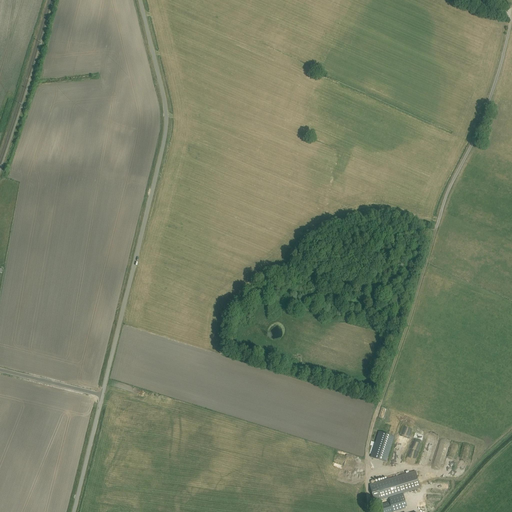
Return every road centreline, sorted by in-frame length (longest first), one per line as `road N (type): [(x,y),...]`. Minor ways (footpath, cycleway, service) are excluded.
road 1 (unclassified): [(73,511),(167,130),(140,0)]
road 2 (track): [(371,501),(367,448),(435,229)]
